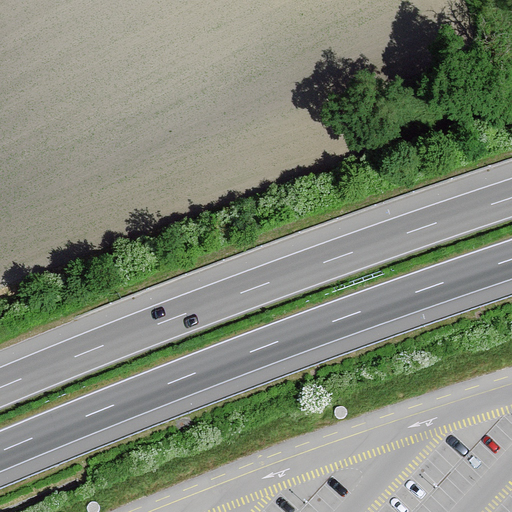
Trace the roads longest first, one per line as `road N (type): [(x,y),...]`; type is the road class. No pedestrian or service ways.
road 1 (motorway): [(0,451),(511,259)]
road 2 (motorway): [(511,197),(0,387)]
